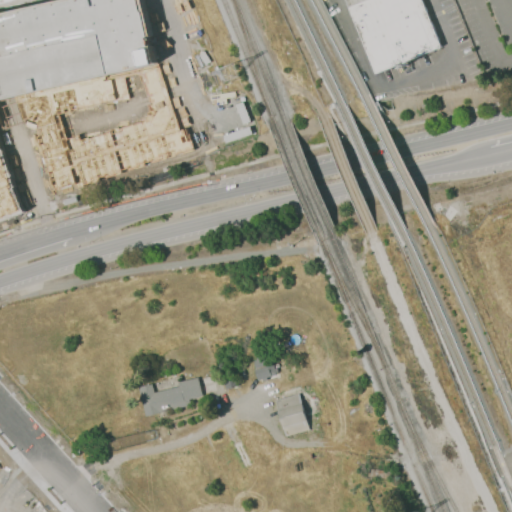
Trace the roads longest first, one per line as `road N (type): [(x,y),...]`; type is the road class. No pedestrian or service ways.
road 1 (secondary): [(0,283),(150,238),(488,157)]
road 2 (secondary): [(511,124),(70,231)]
road 3 (track): [(377,455),(284,444),(247,406)]
road 4 (residential): [(0,408),(94,511)]
